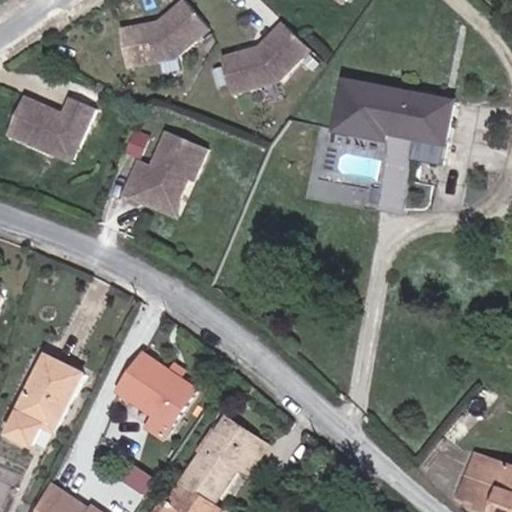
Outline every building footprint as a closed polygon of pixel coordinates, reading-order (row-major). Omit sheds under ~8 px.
[(333,0),(346,9),(352,0),(333,0)] [(164,28),(126,35),(133,72),(180,63),(214,35),(190,6),(164,28)] [(262,51),(225,61),(235,98),(282,85),(313,54),(286,27),(262,51)] [(456,103),(348,83),(339,131),(389,140),(390,134),(405,136),(403,154),(442,161),(446,144),(449,145),(456,103)] [(66,115),(28,98),(10,137),(55,157),(76,149),(81,139),(86,141),(100,112),(72,99),(66,115)] [(141,126),(132,150),(146,155),(155,131),(141,126)] [(208,151),(169,136),(155,166),(141,161),(128,194),(142,200),(144,194),(166,202),(184,195),(190,181),(195,183),(208,151)] [(75,166),(86,141),(81,139),(76,149),(55,157),(75,166)] [(166,202),(144,194),(142,200),(183,215),(195,183),(190,181),(184,195),(166,202)] [(185,381),(171,371),(146,354),(122,393),(146,410),(138,422),(166,439),(199,391),(185,381)] [(57,432),(85,375),(49,357),(12,435),(35,447),(45,425),(57,432)] [(176,363),(171,371),(185,381),(190,370),(176,363)] [(215,504),(258,439),(228,418),(164,511),(224,511),(215,504)] [(460,510),(462,511),(476,511),(477,510),(483,511),(511,511),(511,466),(476,454),(458,500),(462,501),(460,510)] [(135,482),(150,489),(157,472),(142,466),(135,482)] [(121,511),(57,482),(43,511),(121,511)]
